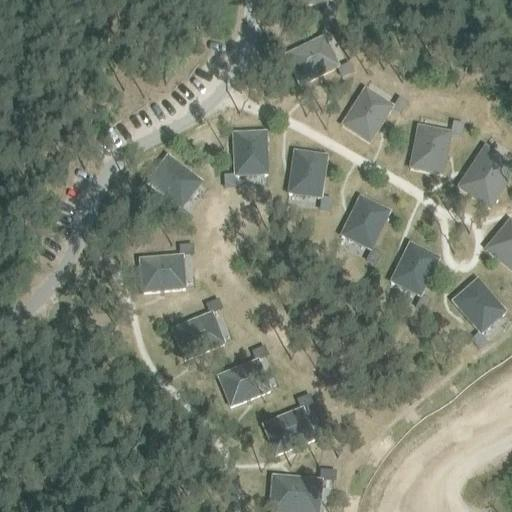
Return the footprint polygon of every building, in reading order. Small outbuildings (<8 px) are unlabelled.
[(324,39),(285,57),(299,87),(338,68),(324,39)] [(365,91),(342,127),(369,145),(393,109),(365,91)] [(418,128),(410,170),(442,176),(450,134),(418,128)] [(267,177),(265,134),(232,136),(234,178),(267,177)] [(511,166),(485,148),(458,189),(489,210),(511,175),(511,166)] [(321,200),(327,157),(294,153),(288,195),(321,200)] [(201,186),(167,160),(147,186),(181,212),(201,186)] [(370,251),(389,213),(360,199),(341,237),(370,251)] [(511,223),(510,222),(486,251),(511,272),(511,223)] [(420,298),(439,260),(410,245),(391,283),(420,298)] [(185,290),(181,257),(139,262),(142,294),(185,290)] [(505,314),(477,282),(452,303),(480,335),(505,314)] [(211,315),(172,331),(184,362),(224,346),(211,315)] [(257,362),(218,378),(230,409),(270,393),(257,362)] [(302,410),(262,426),(275,457),(314,441),(302,410)] [(318,511),(321,482),(272,478),(269,511),(318,511)]
